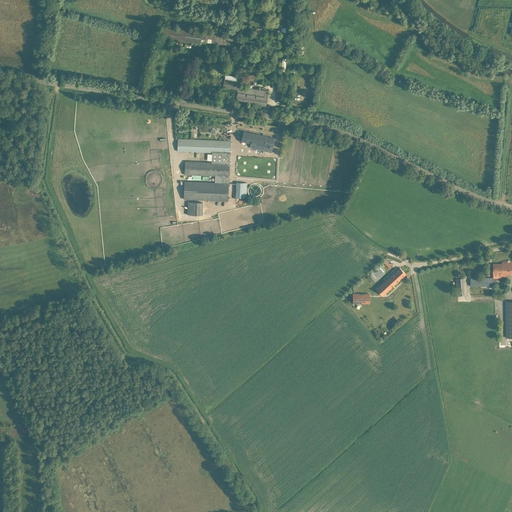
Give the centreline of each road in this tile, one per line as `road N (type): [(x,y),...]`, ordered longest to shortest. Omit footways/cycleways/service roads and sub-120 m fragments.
road 1 (unclassified): [(511,209),(326,128),(0,74)]
road 2 (unclassified): [(389,254),(419,264),(511,246)]
